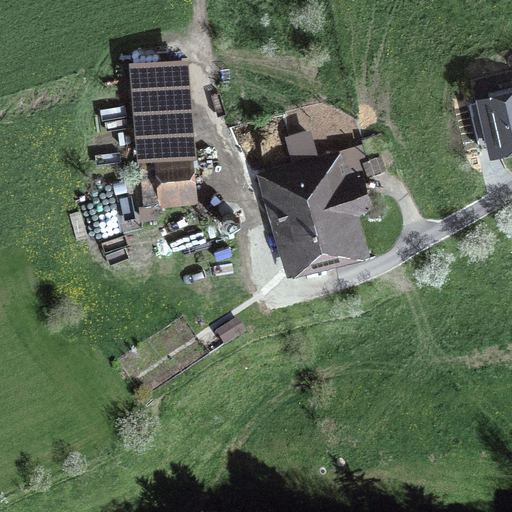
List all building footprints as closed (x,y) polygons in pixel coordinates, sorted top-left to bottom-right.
[(190,149),(181,58),(133,63),(141,153),(190,149)] [(490,160),(511,154),(511,91),(475,101),(490,160)] [(305,131),(289,136),(294,156),(311,151),(305,131)] [(274,180),(295,258),(353,242),(344,211),(371,204),(356,145),(339,149),(348,181),(337,184),(332,166),(274,180)] [(143,167),(146,204),(194,199),(191,164),(143,167)] [(247,321),(228,331),(233,341),(252,330),(247,321)]
